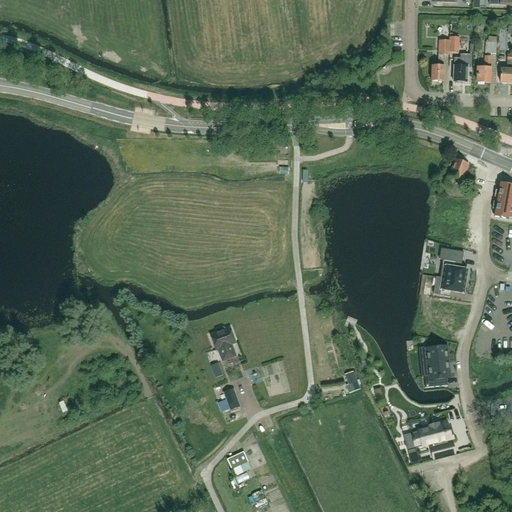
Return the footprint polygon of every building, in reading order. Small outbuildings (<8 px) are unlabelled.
[(450,41),(449,53),(459,53),(459,38),(450,37),(450,41)] [(485,54),(496,54),(497,37),(491,37),(491,43),(485,43),(485,54)] [(449,56),(449,41),(438,40),(438,67),(431,66),(431,81),(443,82),(444,67),(444,55),(449,56)] [(467,82),(467,67),(466,67),(467,55),(460,55),(460,67),(454,66),(453,82),(467,82)] [(511,84),(511,55),(507,56),(506,69),(500,69),(500,84),(511,84)] [(490,83),(491,57),(485,57),(484,68),(477,68),(476,83),(490,83)] [(461,182),(468,165),(466,164),(466,162),(462,161),(461,162),(456,160),(452,170),(451,170),(448,177),(445,186),(452,189),(455,179),(461,182)] [(511,190),(511,185),(499,183),(496,200),(510,202),(510,201),(511,190)] [(496,200),(493,217),(507,219),(508,212),(510,202),(496,200)] [(460,206),(449,204),(446,222),(469,226),(471,214),(459,212),(460,206)] [(469,226),(446,222),(443,240),(454,242),(455,236),(468,238),(469,226)] [(444,260),(442,278),(465,282),(467,270),(455,268),(456,262),(444,260)] [(465,282),(442,278),(439,296),(450,298),(451,292),(463,294),(465,282)] [(432,299),(429,317),(453,321),(455,309),(443,307),(444,301),(432,299)] [(453,321),(429,317),(427,335),(438,337),(439,331),(451,333),(453,321)] [(235,343),(230,328),(225,330),(224,328),(222,327),(217,329),(216,331),(216,333),(210,335),(215,350),(218,349),(222,361),(235,356),(232,348),(231,348),(230,345),(235,343)] [(449,378),(446,347),(434,349),(427,349),(426,349),(427,363),(425,363),(426,374),(429,374),(429,376),(424,376),(424,378),(425,388),(447,386),(446,378),(449,378)] [(348,374),(345,375),(345,376),(348,385),(353,383),(357,381),(357,380),(354,372),(350,373),(348,374)] [(376,401),(383,399),(380,388),(374,390),(376,401)] [(233,389),(223,393),(230,410),(240,407),(233,389)] [(354,398),(357,407),(365,404),(362,395),(354,398)] [(66,397),(61,399),(65,409),(70,407),(66,397)] [(430,447),(432,457),(454,451),(451,441),(447,442),(446,438),(450,437),(446,420),(438,422),(436,422),(429,424),(430,427),(417,430),(418,432),(405,436),(408,446),(421,443),(421,445),(430,442),(431,446),(430,447)] [(243,452),(227,460),(231,470),(248,462),(243,452)] [(268,485),(280,480),(275,469),(263,474),(268,485)] [(283,485),(272,486),(272,503),(284,502),(283,485)] [(257,505),(270,501),(267,494),(255,499),(257,505)]
